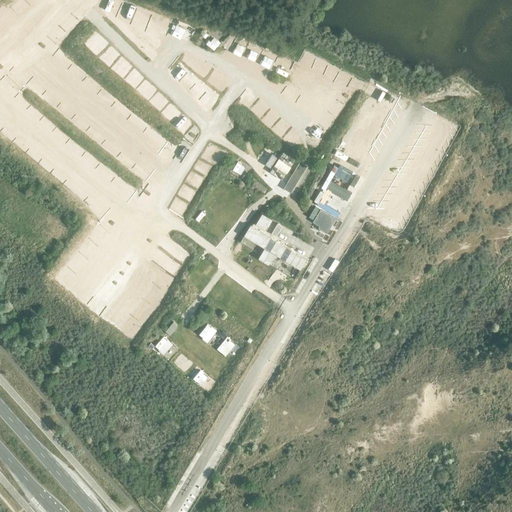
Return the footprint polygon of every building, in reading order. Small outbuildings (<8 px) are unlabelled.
[(134,26),(142,32),(148,23),(140,17),(134,26)] [(96,28),(89,36),(96,43),(103,35),(96,28)] [(213,35),(206,43),(214,49),(221,41),(213,35)] [(227,49),(232,55),(240,50),(235,43),(227,49)] [(107,55),(116,60),(121,50),(113,46),(107,55)] [(275,56),(271,65),(280,70),(285,61),(275,56)] [(128,60),(120,68),(128,75),(136,67),(128,60)] [(166,75),(174,67),(167,60),(159,68),(166,75)] [(186,62),(179,70),(187,77),(194,70),(186,62)] [(158,101),(165,97),(160,90),(153,94),(158,101)] [(203,95),(197,106),(205,110),(211,98),(203,95)] [(178,108),(168,115),(173,123),(183,117),(178,108)] [(189,122),(182,131),(189,136),(196,128),(189,122)] [(278,139),(285,144),(290,137),(283,132),(278,139)] [(338,142),(336,149),(352,154),(354,147),(338,142)] [(275,170),(287,178),(300,158),(288,150),(275,170)] [(305,158),(288,185),(295,189),(312,162),(305,158)] [(345,180),(351,169),(333,159),(327,169),(345,180)] [(237,161),(232,169),(240,174),(245,166),(237,161)] [(312,177),(319,181),(322,176),(315,171),(312,177)] [(353,174),(345,178),(350,187),(358,182),(353,174)] [(320,219),(318,222),(324,226),(323,227),(331,232),(340,218),(337,216),(343,207),(325,196),(319,206),(320,206),(317,211),(318,212),(316,217),(320,219)] [(214,208),(218,199),(211,197),(207,205),(214,208)] [(242,199),(237,208),(247,213),(252,204),(242,199)] [(108,244),(126,221),(111,208),(92,231),(108,244)] [(332,271),(341,253),(335,250),(327,269),(332,271)] [(276,282),(283,287),(286,282),(279,277),(291,259),(285,255),(269,279),(275,283),(276,282)] [(96,280),(88,289),(100,300),(108,291),(96,280)] [(117,297),(112,302),(117,306),(122,301),(117,297)] [(198,334),(207,341),(216,329),(207,322),(198,334)] [(163,353),(172,343),(164,335),(154,345),(163,353)] [(217,348),(226,355),(236,341),(227,335),(217,348)] [(172,362),(180,368),(188,358),(180,351),(172,362)] [(211,355),(206,363),(214,368),(220,360),(211,355)] [(200,372),(193,380),(201,387),(208,378),(200,372)]
